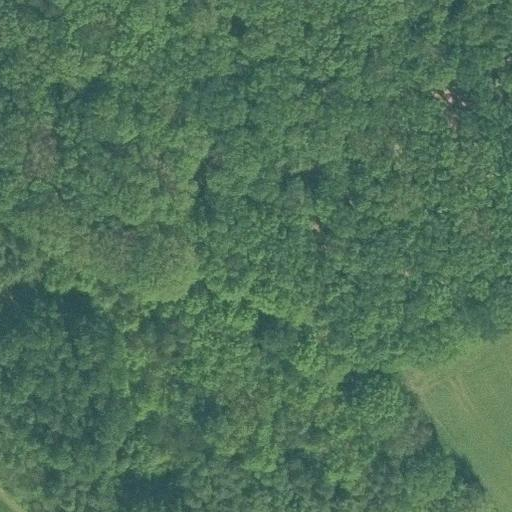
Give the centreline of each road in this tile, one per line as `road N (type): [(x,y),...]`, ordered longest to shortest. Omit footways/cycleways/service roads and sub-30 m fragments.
road 1 (track): [(140,227),(326,346),(459,511)]
road 2 (track): [(0,148),(140,227)]
